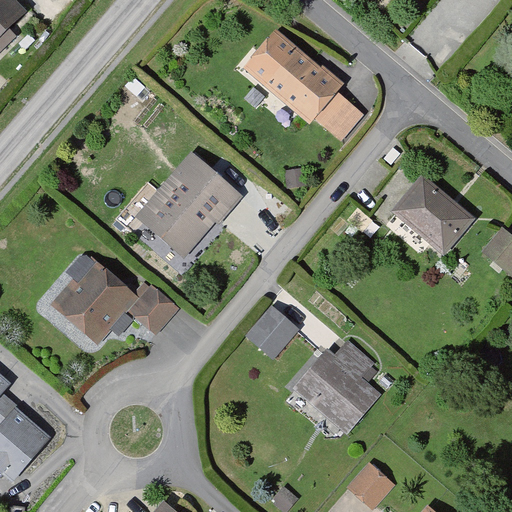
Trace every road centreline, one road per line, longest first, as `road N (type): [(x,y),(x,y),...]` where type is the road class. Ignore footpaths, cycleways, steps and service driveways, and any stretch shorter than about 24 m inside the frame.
road 1 (residential): [(307,0),(511,174)]
road 2 (tertiary): [(144,0),(0,164)]
